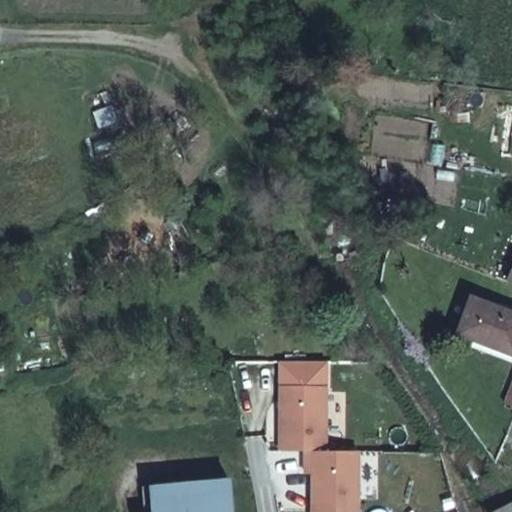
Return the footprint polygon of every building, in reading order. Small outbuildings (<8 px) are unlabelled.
[(123,114),(140,110),(134,88),(117,92),(123,114)] [(511,351),(511,312),(469,293),(454,327),(470,334),(470,333),(511,352),(511,351)] [(323,450),(322,361),(277,361),(278,451),(303,451),(323,450)] [(511,372),(501,403),(511,406),(511,372)] [(323,450),(303,451),(304,473),(311,473),(311,511),(356,511),(356,450),(323,450)] [(229,511),(226,478),(150,485),(152,511),(229,511)]
